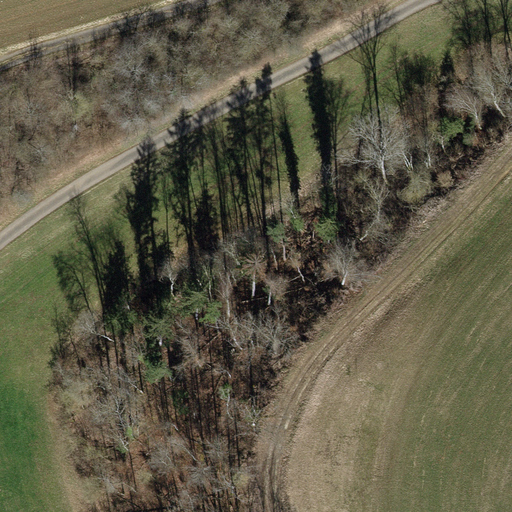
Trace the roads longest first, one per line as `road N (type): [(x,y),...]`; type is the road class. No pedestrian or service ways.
road 1 (unclassified): [(0,245),(91,181),(426,0)]
road 2 (track): [(274,511),(267,493),(297,392),(511,162)]
road 3 (track): [(184,0),(0,63)]
